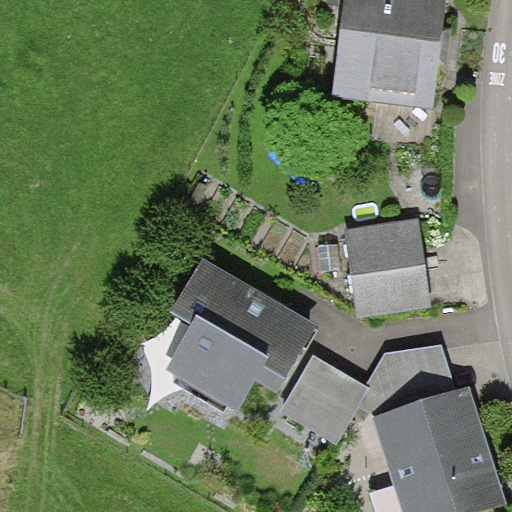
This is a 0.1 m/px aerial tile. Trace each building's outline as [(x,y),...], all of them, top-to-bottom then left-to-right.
[(345,0),(334,101),(435,113),(443,47),(448,0),(345,0)] [(343,232),(356,320),(431,309),(418,221),(343,232)] [(278,396),(318,329),(204,263),(172,320),(193,331),(167,374),(239,416),(258,386),(278,396)] [(386,356),(366,389),(370,391),(360,409),(378,419),(457,395),(442,348),(386,356)] [(366,389),(314,359),(282,414),(338,447),(360,409),(370,391),(366,389)] [(492,459),(471,390),(457,395),(378,419),(373,420),(402,511),(497,511),(507,509),(492,459)]
